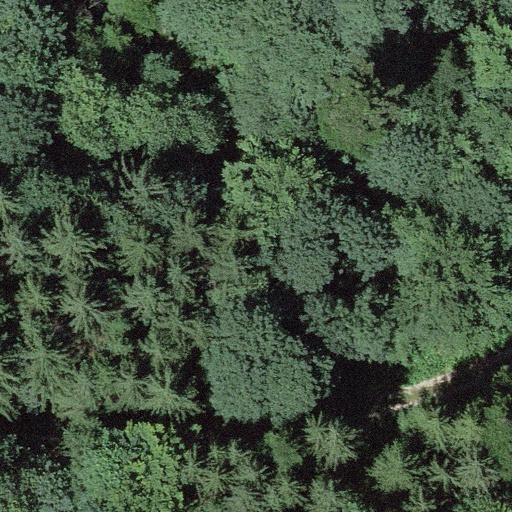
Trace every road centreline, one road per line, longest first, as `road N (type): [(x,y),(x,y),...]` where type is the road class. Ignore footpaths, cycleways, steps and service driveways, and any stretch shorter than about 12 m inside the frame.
road 1 (track): [(511,359),(457,404),(152,458),(0,444)]
road 2 (track): [(511,175),(444,0)]
